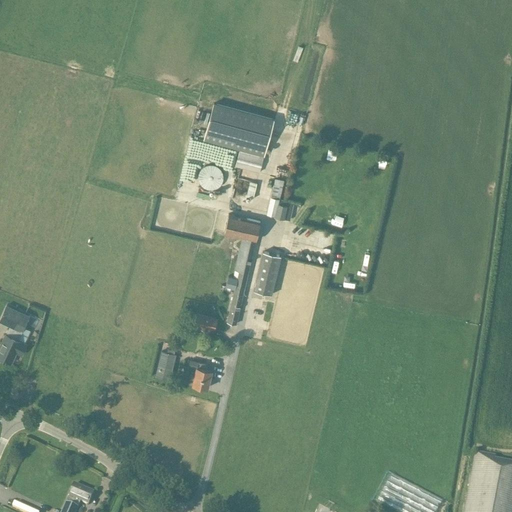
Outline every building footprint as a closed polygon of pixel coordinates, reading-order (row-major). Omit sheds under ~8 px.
[(203,139),(264,156),(274,118),(213,101),(203,139)] [(263,158),(239,152),(235,166),(259,172),(263,158)] [(199,178),(199,179),(199,180),(199,181),(200,182),(200,183),(201,184),(201,185),(202,185),(203,186),(204,187),(205,188),(206,188),(207,189),(208,189),(210,189),(212,189),(214,189),(215,189),(216,188),(217,188),(218,187),(219,187),(219,186),(220,185),(221,184),(221,183),(222,182),(222,181),(223,180),(223,179),(223,178),(223,177),(223,176),(223,175),(223,174),(223,173),(222,172),(222,171),(221,170),(220,169),(220,168),(218,167),(216,166),(215,165),(213,165),(212,165),(211,165),(210,165),(209,165),(207,165),(206,166),(205,166),(204,167),(203,167),(202,168),(202,169),(201,170),(200,170),(200,171),(199,172),(199,173),(199,174),(199,175),(199,176),(199,178)] [(275,178),(266,215),(290,220),(294,203),(280,199),(284,180),(275,178)] [(250,181),(247,196),(253,198),(257,183),(250,181)] [(317,217),(319,218),(319,216),(313,213),(310,221),(315,223),(317,217)] [(261,221),(229,214),(224,233),(242,238),(235,270),(239,271),(237,278),(229,276),(227,286),(235,288),(227,322),(236,324),(255,241),(256,241),(261,221)] [(334,219),(333,227),(342,228),(343,220),(334,219)] [(336,249),(345,250),(346,240),(337,239),(336,249)] [(279,253),(325,262),(327,250),(281,241),(279,253)] [(263,251),(254,290),(272,294),(281,255),(263,251)] [(0,321),(9,326),(0,345),(0,358),(11,364),(16,353),(22,355),(27,345),(17,340),(30,316),(6,305),(0,317),(0,321)] [(217,319),(197,314),(194,325),(202,327),(201,329),(207,330),(208,328),(215,330),(217,319)] [(169,379),(175,355),(174,355),(175,350),(168,349),(167,353),(162,352),(156,376),(169,379)] [(208,388),(212,371),(208,370),(209,364),(189,359),(188,365),(197,367),(193,384),(208,388)] [(511,511),(511,463),(495,460),(496,456),(475,453),(463,511),(511,511)] [(66,503),(78,508),(80,502),(88,505),(94,493),(74,484),(69,497),(66,503)] [(28,507),(14,501),(11,507),(22,511),(40,511),(43,506),(31,501),(28,507)] [(75,511),(78,508),(66,503),(61,511),(75,511)]
